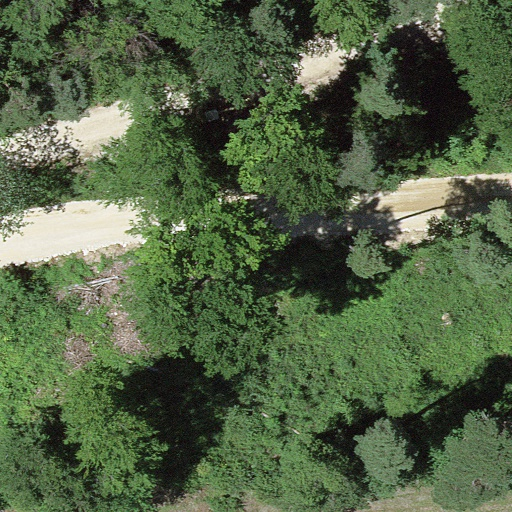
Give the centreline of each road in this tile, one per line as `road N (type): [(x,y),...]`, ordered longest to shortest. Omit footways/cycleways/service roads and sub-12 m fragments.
road 1 (track): [(0,176),(489,0)]
road 2 (track): [(0,224),(511,194)]
